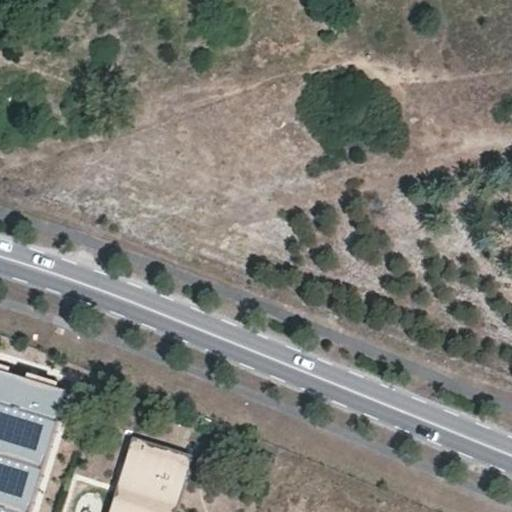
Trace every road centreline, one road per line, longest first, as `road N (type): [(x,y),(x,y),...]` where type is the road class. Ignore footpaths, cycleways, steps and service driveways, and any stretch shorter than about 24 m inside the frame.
road 1 (primary): [(0,271),(511,469)]
road 2 (primary): [(511,449),(0,252)]
